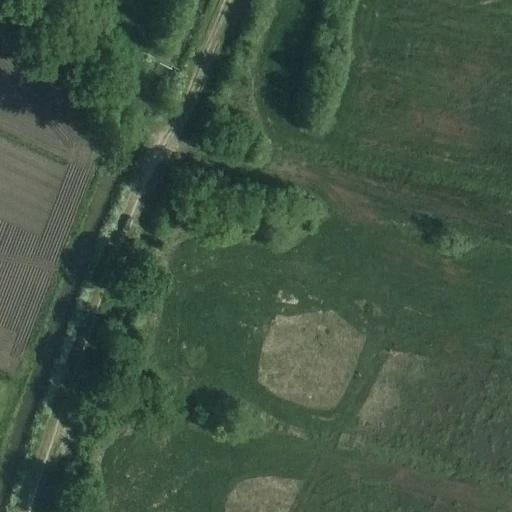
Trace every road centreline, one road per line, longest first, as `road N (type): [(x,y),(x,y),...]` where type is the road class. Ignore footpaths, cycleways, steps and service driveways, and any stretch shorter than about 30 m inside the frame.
road 1 (track): [(31,0),(160,139),(24,511)]
road 2 (track): [(160,139),(226,0)]
